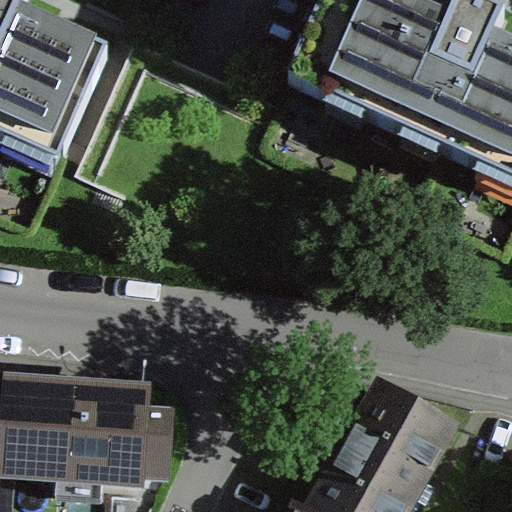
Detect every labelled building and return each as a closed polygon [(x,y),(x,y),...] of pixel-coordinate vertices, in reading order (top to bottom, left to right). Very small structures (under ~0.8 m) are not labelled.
[(0,0),(0,144),(8,148),(14,134),(64,157),(109,60),(20,20),(29,0),(0,0)] [(384,0),(327,0),(289,85),(482,173),(488,160),(511,171),(511,54),(493,46),(505,21),(465,3),(464,5),(452,0),(422,0),(416,15),(384,0)] [(281,109),(136,43),(75,177),(221,243),(281,109)] [(2,385),(1,391),(3,391),(0,447),(0,476),(61,480),(64,475),(96,476),(102,487),(159,489),(163,419),(143,418),(145,392),(2,385)] [(312,511),(407,511),(454,430),(381,388),(311,511),(312,511)]
